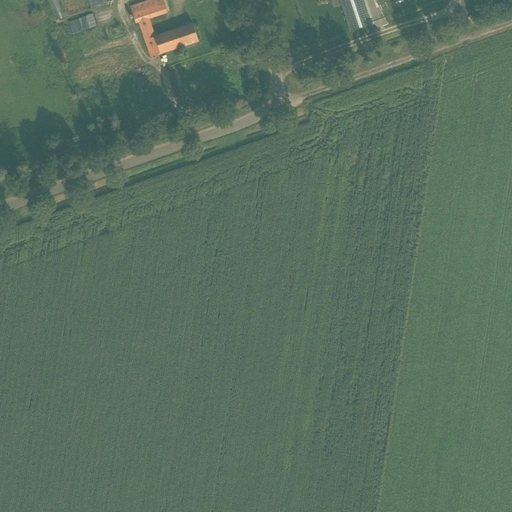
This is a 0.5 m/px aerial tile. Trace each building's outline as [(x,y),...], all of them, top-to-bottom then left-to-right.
[(68,16),(61,0),(47,0),(56,21),(68,16)] [(88,0),(91,8),(113,0),(88,0)] [(193,24),(183,27),(156,37),(149,19),(168,13),(163,0),(147,0),(131,6),(137,24),(138,23),(151,58),(189,44),(199,41),(193,24)] [(363,0),(340,0),(351,30),(351,31),(371,25),(371,22),(363,0)] [(100,31),(112,26),(104,7),(83,16),(86,22),(95,19),(100,31)]
